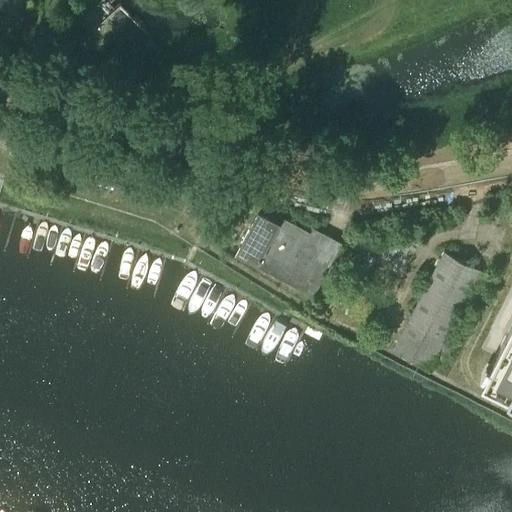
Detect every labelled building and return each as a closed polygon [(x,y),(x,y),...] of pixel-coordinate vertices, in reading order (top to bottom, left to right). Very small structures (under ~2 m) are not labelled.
[(0,0),(0,22),(12,26),(19,0),(0,0)] [(13,135),(9,149),(37,157),(41,143),(13,135)] [(213,219),(217,210),(208,205),(203,214),(213,219)] [(249,228),(251,229),(238,252),(258,263),(257,264),(285,279),(311,232),(283,217),(280,223),(258,211),(249,228)] [(388,245),(399,250),(404,241),(393,235),(388,245)] [(444,251),(394,349),(429,367),(432,362),(441,367),(452,346),(443,341),(472,283),(481,288),(488,273),(479,269),(444,251)] [(511,320),(484,376),(511,390),(511,320)]
